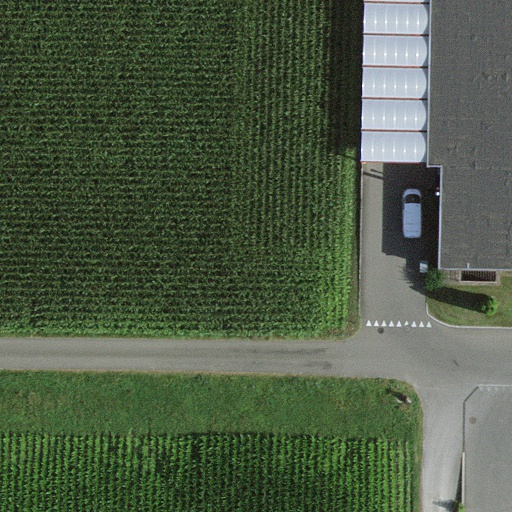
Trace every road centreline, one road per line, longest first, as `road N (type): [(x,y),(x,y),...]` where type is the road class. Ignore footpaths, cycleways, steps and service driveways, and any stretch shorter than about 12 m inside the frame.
road 1 (residential): [(0,358),(511,367)]
road 2 (track): [(447,511),(451,367)]
